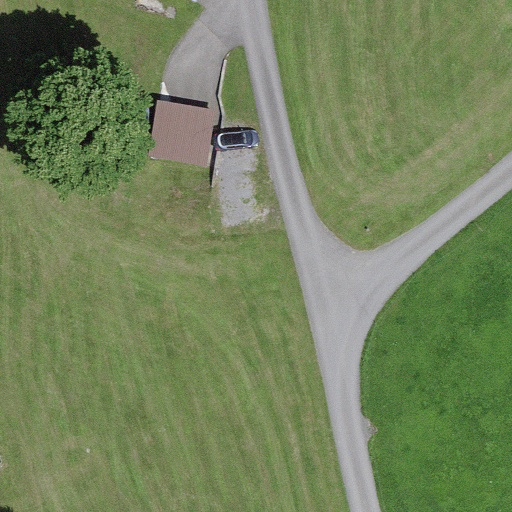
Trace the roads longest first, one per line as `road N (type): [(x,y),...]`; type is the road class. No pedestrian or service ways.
road 1 (track): [(374,511),(259,0)]
road 2 (track): [(332,319),(511,175)]
